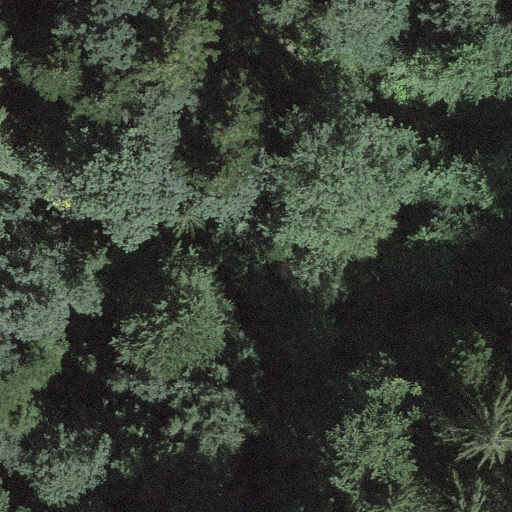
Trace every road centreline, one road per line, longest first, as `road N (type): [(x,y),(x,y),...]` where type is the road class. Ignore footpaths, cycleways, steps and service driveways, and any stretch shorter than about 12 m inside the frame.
road 1 (track): [(511,242),(432,280),(222,305),(62,314),(0,295)]
road 2 (track): [(511,121),(469,122),(359,96),(302,65),(241,0)]
